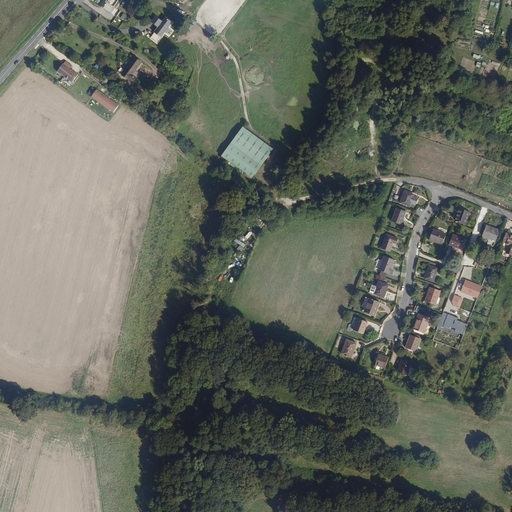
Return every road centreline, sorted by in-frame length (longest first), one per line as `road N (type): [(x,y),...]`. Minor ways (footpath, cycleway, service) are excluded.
road 1 (track): [(443,188),(381,177),(302,199),(270,195)]
road 2 (residential): [(392,327),(420,228),(443,188)]
